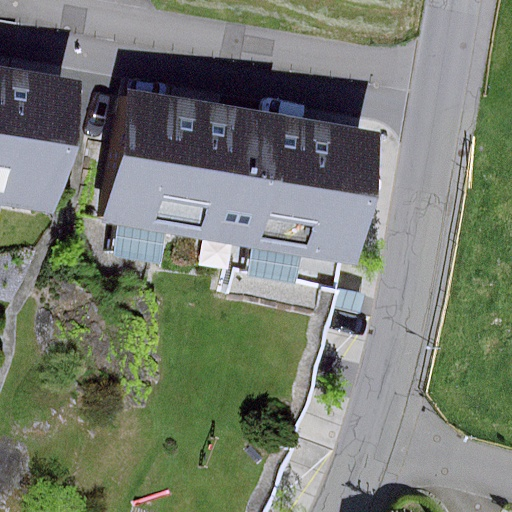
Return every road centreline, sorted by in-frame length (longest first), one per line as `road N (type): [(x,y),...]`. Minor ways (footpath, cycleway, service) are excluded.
road 1 (residential): [(454,0),(415,236),(368,437)]
road 2 (residential): [(368,437),(511,479)]
